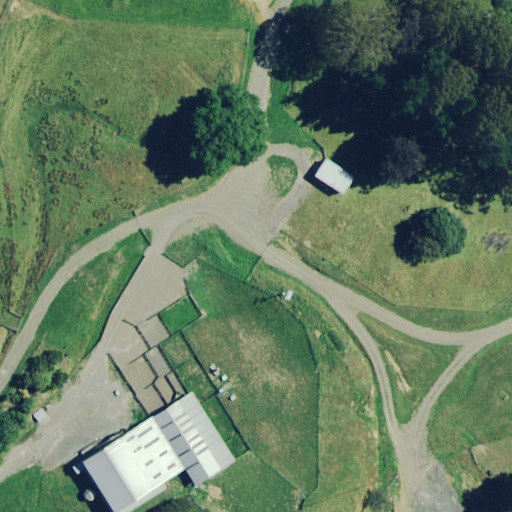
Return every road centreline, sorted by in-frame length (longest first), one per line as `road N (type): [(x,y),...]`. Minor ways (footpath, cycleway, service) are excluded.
road 1 (unclassified): [(511,305),(457,329),(252,236),(237,191),(241,142),(283,0)]
road 2 (track): [(237,191),(126,229),(61,265),(0,376)]
